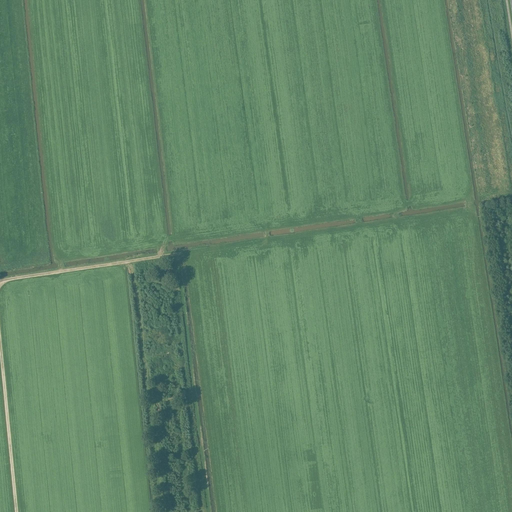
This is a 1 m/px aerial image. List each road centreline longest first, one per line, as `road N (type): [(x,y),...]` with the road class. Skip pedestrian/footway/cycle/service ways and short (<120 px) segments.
road 1 (track): [(197,511),(176,301),(174,255),(183,253)]
road 2 (track): [(174,255),(0,281)]
